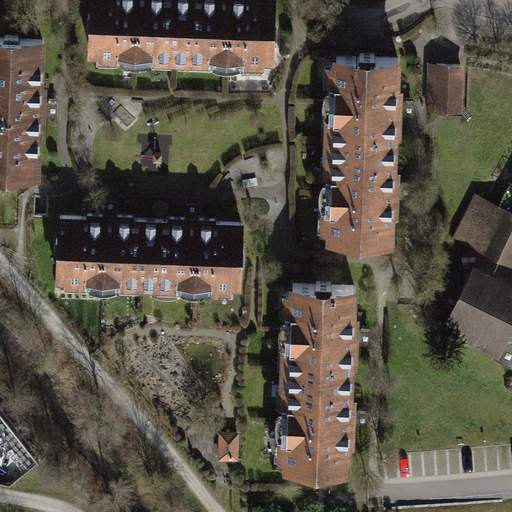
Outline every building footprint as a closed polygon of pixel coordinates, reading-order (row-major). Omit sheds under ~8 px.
[(278,0),(91,0),(89,53),(97,53),(96,59),(266,66),(267,59),(276,60),(278,0)] [(49,33),(0,31),(0,172),(44,174),(49,33)] [(329,58),(328,80),(337,80),(336,111),(325,111),(324,171),(335,171),(334,205),(324,205),(323,225),(330,226),(329,236),(400,238),(405,51),(335,49),(335,58),(329,58)] [(464,60),(432,59),(431,107),(464,107),(464,60)] [(456,236),(511,263),(511,209),(478,193),(456,236)] [(244,218),(61,209),(58,277),(67,277),(66,285),(88,286),(88,275),(123,277),(122,287),(176,290),(177,277),(215,279),(215,289),(232,289),(233,281),(241,281),(244,218)] [(511,276),(476,260),(446,322),(502,349),(511,332),(511,276)] [(286,288),(285,309),(294,309),(293,343),(284,343),(282,399),(291,399),(289,433),(280,433),(279,455),(286,456),(286,465),(355,467),(362,281),(292,278),(292,288),(286,288)] [(226,458),(242,456),(240,432),(224,433),(226,458)]
